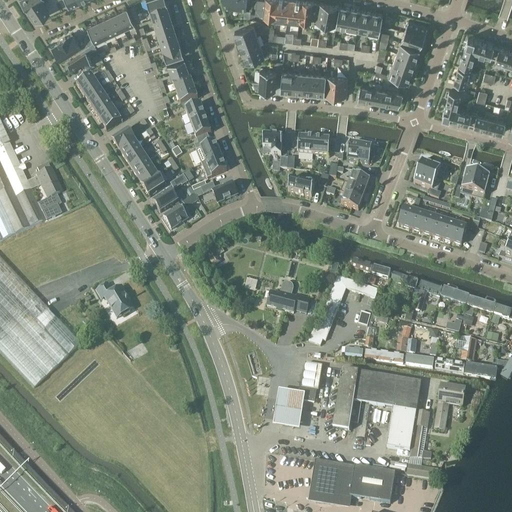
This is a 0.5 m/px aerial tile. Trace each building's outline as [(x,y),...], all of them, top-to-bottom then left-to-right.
[(38,0),(19,0),(25,8),(38,0)] [(39,0),(38,0),(25,8),(26,9),(26,8),(34,21),(48,12),(39,0)] [(163,0),(144,0),(148,9),(165,3),(163,0)] [(224,0),(227,8),(247,10),(246,10),(247,0),(224,0)] [(275,18),(277,0),(264,0),(263,16),(275,18)] [(277,0),(275,18),(275,22),(287,24),(289,0),(277,0)] [(298,0),(289,0),(287,24),(299,25),(299,20),(302,0),(298,0)] [(314,2),(302,0),(299,20),(312,22),(314,2)] [(326,24),(329,4),(318,2),(315,22),(326,24)] [(165,3),(148,9),(151,19),(169,13),(165,3)] [(326,24),(336,26),(340,6),(329,4),(326,24)] [(336,26),(347,28),(351,8),(340,6),(336,26)] [(126,7),(116,12),(123,28),(133,23),(126,7)] [(347,28),(357,30),(361,10),(351,8),(347,28)] [(357,30),(368,32),(372,12),(361,10),(357,30)] [(116,12),(105,17),(113,33),(123,28),(116,12)] [(368,32),(379,34),(383,14),(372,12),(368,32)] [(169,13),(151,19),(155,29),(172,24),(169,13)] [(105,17),(95,21),(103,37),(113,33),(105,17)] [(95,21),(86,26),(93,42),(103,37),(95,21)] [(408,21),(404,32),(423,39),(427,27),(408,21)] [(172,24),(155,29),(157,40),(175,34),(172,24)] [(257,35),(253,25),(235,32),(238,42),(257,35)] [(419,49),(423,39),(404,32),(401,43),(419,49)] [(76,50),(78,52),(88,46),(85,41),(78,45),(71,34),(65,38),(64,37),(56,42),(57,43),(51,47),(60,61),(76,50)] [(175,34),(157,40),(161,50),(178,44),(175,34)] [(257,35),(238,42),(242,52),(261,46),(257,35)] [(459,64),(461,64),(471,67),(476,52),(468,38),(459,64)] [(494,46),(468,38),(476,52),(490,57),(494,46)] [(401,43),(397,53),(416,60),(419,49),(401,43)] [(179,45),(161,50),(165,61),(182,55),(179,45)] [(265,56),(261,46),(242,52),(246,63),(265,56)] [(502,66),(508,68),(511,55),(511,52),(494,46),(490,57),(503,61),(502,66)] [(92,62),(85,51),(66,64),(73,74),(92,62)] [(393,64),(412,71),(416,60),(397,53),(393,64)] [(183,58),(166,64),(169,74),(187,68),(183,58)] [(408,82),(412,71),(393,64),(389,75),(408,82)] [(454,81),(465,85),(468,77),(472,79),(474,72),(459,67),(454,81)] [(187,68),(169,74),(173,85),(190,79),(187,68)] [(276,79),(277,69),(262,68),(261,82),(253,82),(255,89),(275,91),(276,79)] [(292,92),(293,72),(282,71),(281,91),(292,92)] [(292,92),(302,93),(304,73),(293,72),(292,92)] [(302,93),(313,94),(315,74),(304,73),(302,93)] [(313,94),(324,95),(326,75),(315,74),(313,94)] [(324,95),(335,96),(337,76),(326,75),(324,95)] [(76,86),(82,95),(98,85),(92,76),(76,86)] [(337,76),(335,96),(346,97),(348,77),(337,76)] [(190,79),(173,85),(176,95),(194,89),(190,79)] [(381,89),(382,84),(372,83),(371,87),(360,85),(358,98),(378,102),(381,89)] [(98,85),(82,95),(88,104),(104,94),(98,85)] [(194,89),(176,95),(180,105),(197,100),(194,89)] [(381,89),(378,102),(399,106),(403,93),(381,89)] [(442,117),(457,109),(461,93),(449,90),(442,117)] [(109,103),(104,94),(88,104),(94,113),(109,103)] [(109,103),(94,113),(100,122),(115,112),(109,103)] [(205,119),(200,105),(185,111),(190,125),(205,119)] [(442,117),(468,124),(471,113),(457,109),(442,117)] [(485,116),(471,113),(468,124),(488,129),(492,113),(486,111),(485,116)] [(115,112),(100,122),(106,132),(122,122),(115,112)] [(498,120),(499,115),(492,113),(488,129),(503,133),(506,122),(498,120)] [(205,119),(190,125),(196,139),(211,134),(205,119)] [(9,145),(0,125),(0,242),(29,229),(45,221),(30,191),(9,145)] [(128,131),(112,141),(118,150),(134,140),(128,131)] [(271,156),(281,157),(283,137),(264,136),(263,149),(271,150),(271,156)] [(313,156),(314,140),(299,139),(298,155),(313,156)] [(134,140),(118,150),(124,159),(140,149),(134,140)] [(314,140),(313,156),(329,157),(330,141),(314,140)] [(215,143),(195,151),(201,166),(221,158),(215,143)] [(358,164),(361,146),(350,144),(347,162),(358,164)] [(375,157),(371,156),(372,148),(361,146),(358,164),(369,166),(369,164),(372,165),(375,157)] [(140,149),(124,159),(130,168),(145,158),(140,149)] [(145,158),(130,168),(136,177),(151,167),(145,158)] [(221,158),(201,166),(207,180),(227,172),(221,158)] [(288,159),(281,159),(280,169),(287,170),(288,159)] [(439,164),(438,167),(422,161),(418,172),(441,181),(447,166),(439,164)] [(338,166),(331,165),(329,177),(336,178),(338,166)] [(151,167),(136,177),(142,186),(157,176),(151,167)] [(27,183),(30,191),(41,186),(47,199),(61,193),(51,170),(36,177),(37,178),(27,183)] [(478,174),(467,171),(462,188),(456,187),(453,198),(459,200),(460,195),(471,198),(478,174)] [(441,181),(418,172),(414,183),(430,190),(428,195),(439,199),(441,194),(437,192),(441,181)] [(344,183),(366,191),(370,181),(353,174),(349,184),(344,183)] [(490,177),(478,174),(471,198),(483,201),(490,177)] [(319,187),(325,189),(329,177),(322,175),(319,187)] [(157,176),(142,186),(148,196),(163,186),(157,176)] [(181,186),(182,187),(188,183),(183,176),(170,185),(174,191),(181,186)] [(295,194),(303,196),(304,196),(311,198),(315,185),(291,179),(288,192),(295,194)] [(216,183),(205,188),(207,193),(212,190),(218,203),(237,195),(231,182),(218,188),(216,183)] [(198,186),(192,188),(193,192),(200,189),(206,187),(205,183),(198,186)] [(344,183),(340,193),(362,201),(366,191),(344,183)] [(155,206),(156,208),(157,209),(158,212),(159,212),(160,214),(178,202),(171,192),(153,203),(155,206)] [(358,211),(362,201),(340,193),(345,195),(341,205),(358,211)] [(56,196),(38,205),(46,221),(52,219),(55,218),(54,217),(60,215),(56,206),(60,205),(56,196)] [(198,201),(195,196),(189,200),(192,205),(198,201)] [(163,218),(171,230),(188,220),(180,207),(163,218)] [(488,210),(483,208),(480,219),(486,221),(486,217),(488,210)] [(409,230),(415,212),(404,209),(399,226),(409,230)] [(409,230),(420,233),(425,215),(415,212),(409,230)] [(435,219),(425,215),(420,233),(430,236),(435,219)] [(430,236),(440,239),(446,222),(435,219),(430,236)] [(456,225),(446,222),(440,239),(451,243),(456,225)] [(461,246),(467,229),(456,225),(451,243),(461,246)] [(511,245),(507,243),(511,245),(506,255),(501,253),(499,258),(511,262),(511,261),(511,245)] [(205,254),(213,267),(221,262),(213,250),(205,254)] [(351,269),(372,276),(375,268),(354,261),(351,269)] [(31,295),(0,262),(0,361),(27,389),(76,343),(31,295)] [(378,268),(375,276),(391,282),(394,273),(378,268)] [(420,291),(422,282),(397,274),(394,283),(420,291)] [(313,330),(308,342),(320,347),(322,341),(325,342),(346,290),(375,300),(378,291),(337,277),(316,331),(313,330)] [(374,286),(376,280),(370,278),(370,280),(369,280),(367,284),(374,286)] [(282,286),(279,296),(271,293),(267,308),(293,315),(294,312),(306,315),(310,299),(297,296),(297,298),(291,296),(293,289),(293,288),(293,287),(292,286),(291,285),(290,284),(287,283),(286,283),(285,284),(284,284),(283,284),(283,285),(282,286)] [(423,292),(441,299),(445,290),(427,283),(423,292)] [(117,319),(133,310),(121,288),(111,294),(106,285),(96,291),(101,300),(105,298),(117,319)] [(471,298),(447,291),(444,300),(468,307),(471,298)] [(421,313),(424,300),(418,298),(414,311),(421,313)] [(498,308),(474,300),(472,308),(496,316),(498,308)] [(511,321),(511,312),(500,308),(497,317),(511,321)] [(362,313),(358,325),(367,327),(371,315),(362,313)] [(457,334),(460,322),(456,321),(454,326),(446,324),(444,331),(445,331),(457,334)] [(405,353),(407,341),(408,341),(411,330),(404,328),(401,340),(397,340),(396,352),(401,353),(401,354),(405,355),(405,353)] [(488,333),(486,341),(495,343),(497,335),(488,333)] [(366,338),(365,349),(369,349),(369,348),(372,349),(373,339),(366,338)] [(461,361),(467,362),(470,340),(464,339),(461,361)] [(407,341),(405,353),(415,355),(416,342),(408,341),(407,341)] [(131,357),(140,372),(154,363),(145,349),(131,357)] [(363,361),(363,353),(347,351),(346,359),(363,361)] [(403,367),(405,358),(367,353),(366,361),(403,367)] [(434,372),(436,363),(407,358),(406,367),(434,372)] [(508,382),(511,376),(511,358),(501,378),(508,382)] [(305,361),(301,386),(319,389),(322,364),(305,361)] [(464,377),(466,367),(437,363),(435,372),(464,377)] [(497,383),(498,372),(466,367),(464,379),(497,383)] [(410,412),(414,412),(417,412),(421,383),(342,370),(333,429),(349,431),(350,423),(358,424),(361,404),(393,409),(400,410),(410,412)] [(303,428),(307,403),(298,401),(300,389),(279,386),(274,423),(303,428)] [(462,408),(465,390),(441,387),(434,430),(444,431),(448,406),(462,408)] [(315,391),(300,389),(298,401),(307,403),(314,404),(315,391)] [(393,409),(386,448),(410,452),(416,413),(393,409)] [(410,457),(410,458),(422,459),(423,453),(427,429),(429,414),(416,412),(410,457)] [(316,504),(333,505),(350,506),(351,498),(390,504),(395,474),(315,462),(313,472),(314,472),(313,483),(314,483),(314,493),(316,504)] [(406,475),(407,475),(436,479),(437,469),(407,465),(406,475)]
